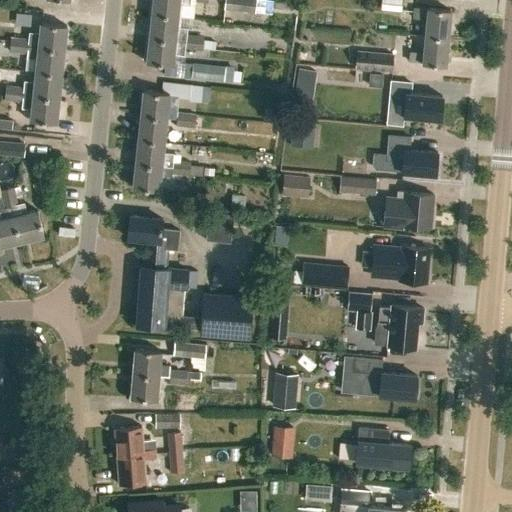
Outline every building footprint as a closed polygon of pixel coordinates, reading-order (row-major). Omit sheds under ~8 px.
[(152,0),(151,14),(177,17),(178,5),(189,6),(190,1),(208,4),(208,0),(152,0)] [(255,13),(256,0),(255,0),(225,0),(224,10),(255,13)] [(381,0),(381,9),(402,10),(402,0),(381,0)] [(425,38),(447,39),(449,12),(428,10),(427,12),(414,11),(413,20),(426,22),(425,38)] [(151,14),(148,38),(203,44),(203,41),(204,35),(187,33),(188,18),(177,17),(151,14)] [(40,23),(38,34),(28,33),(27,40),(9,38),(8,45),(63,51),(66,26),(40,23)] [(273,49),(274,28),(226,27),(226,48),(273,49)] [(146,61),(172,64),(173,53),(183,54),(184,47),(202,49),(203,48),(203,44),(148,38),(146,61)] [(421,64),(444,66),(447,39),(425,38),(423,54),(410,53),(409,61),(421,64)] [(203,44),(203,48),(215,50),(215,42),(203,41),(203,44)] [(60,75),(63,51),(8,45),(8,51),(26,53),(25,57),(36,59),(34,72),(60,75)] [(355,67),(392,70),(394,52),(357,49),(355,67)] [(193,63),(191,77),(224,81),(225,67),(193,63)] [(225,67),(224,81),(232,81),(233,71),(233,68),(225,67)] [(299,68),(294,102),(310,104),(315,71),(299,68)] [(34,72),(33,82),(24,81),(23,88),(5,86),(4,93),(57,99),(60,75),(34,72)] [(370,74),(369,85),(381,87),(382,75),(370,74)] [(391,80),(389,101),(405,102),(403,117),(438,120),(440,95),(409,92),(410,82),(391,80)] [(190,85),(189,99),(200,100),(202,86),(190,85)] [(140,115),(166,118),(168,93),(142,91),(140,115)] [(54,124),(57,99),(4,93),(4,99),(22,101),(21,109),(30,109),(28,121),(54,124)] [(176,125),(194,127),(196,112),(178,110),(176,125)] [(137,139),(163,142),(166,118),(140,115),(137,139)] [(312,125),(292,124),(291,146),(311,148),(312,125)] [(373,168),(434,173),(436,151),(408,149),(409,136),(388,134),(386,154),(372,152),(370,165),(373,168)] [(0,139),(0,153),(24,155),(25,141),(0,139)] [(162,152),(163,142),(137,139),(135,163),(202,170),(202,167),(190,166),(190,163),(172,161),(173,153),(162,152)] [(158,191),(160,175),(170,177),(171,173),(189,175),(202,176),(202,170),(135,163),(132,188),(158,191)] [(282,194),(308,196),(310,177),(284,175),(282,194)] [(376,181),(340,178),(339,194),(374,197),(376,181)] [(36,211),(24,213),(22,204),(16,205),(12,188),(6,189),(19,242),(43,236),(36,211)] [(0,246),(19,242),(6,189),(0,190),(0,246)] [(397,192),(397,198),(386,197),(383,228),(401,230),(401,226),(430,229),(433,195),(397,192)] [(200,334),(248,337),(252,297),(204,293),(202,317),(182,315),(184,288),(186,288),(188,269),(165,267),(167,249),(177,250),(179,229),(160,227),(161,217),(129,214),(127,236),(146,238),(143,265),(140,265),(135,324),(181,328),(181,327),(201,329),(200,334)] [(205,239),(230,242),(233,216),(208,214),(205,239)] [(399,277),(426,279),(428,246),(402,244),(402,246),(374,244),(372,272),(399,274),(399,277)] [(302,263),(301,286),(323,288),(325,265),(302,263)] [(339,270),(336,281),(353,286),(356,274),(339,270)] [(271,289),(269,313),(285,314),(287,290),(271,289)] [(349,292),(347,310),(357,311),(370,312),(371,294),(349,292)] [(391,307),(379,306),(378,321),(377,321),(375,343),(388,344),(388,345),(415,347),(418,322),(422,322),(423,308),(391,305),(391,307)] [(357,311),(355,328),(370,329),(371,312),(370,312),(357,311)] [(172,354),(191,355),(190,365),(200,365),(200,367),(205,367),(205,357),(206,343),(174,340),(172,354)] [(135,347),(133,372),(187,376),(188,370),(170,368),(170,364),(159,363),(160,349),(135,347)] [(283,362),(301,358),(299,347),(280,351),(283,362)] [(360,392),(413,397),(415,374),(379,371),(380,358),(349,355),(348,370),(362,371),(360,392)] [(156,399),(158,385),(168,385),(168,381),(186,383),(187,376),(133,372),(131,397),(156,399)] [(292,407),(294,374),(277,373),(275,406),(292,407)] [(172,405),(172,413),(197,413),(197,405),(172,405)] [(115,427),(118,455),(155,451),(155,447),(143,448),(142,424),(115,427)] [(277,427),(276,458),(297,458),(298,427),(277,427)] [(359,428),(356,463),(408,467),(410,445),(387,443),(388,431),(359,428)] [(169,431),(170,450),(183,450),(181,430),(169,431)] [(183,450),(170,450),(171,470),(184,469),(183,450)] [(118,455),(120,483),(146,481),(144,457),(156,456),(155,451),(118,455)] [(331,486),(307,484),(306,498),(330,500),(331,486)] [(405,511),(406,507),(369,504),(370,490),(342,487),(341,503),(347,504),(346,511),(405,511)] [(129,501),(129,511),(180,511),(180,503),(163,505),(162,499),(129,501)]
